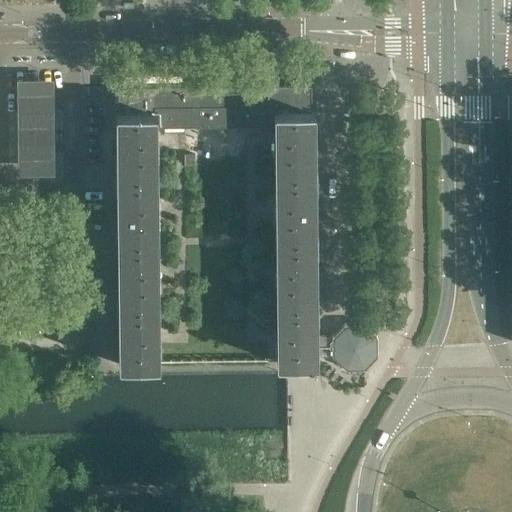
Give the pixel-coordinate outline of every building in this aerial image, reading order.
[(314,175),(314,128),(313,109),(311,109),(311,83),(274,84),(275,123),(274,123),(275,175),(314,175)] [(245,123),(244,84),(184,85),(185,124),(245,123)] [(275,123),(274,84),(244,84),(245,123),(274,123),(275,123)] [(155,111),(154,85),(118,85),(118,111),(155,111)] [(185,124),(184,85),(154,85),(155,111),(155,124),(185,124)] [(52,158),(52,109),(19,109),(20,158),(52,158)] [(156,177),(155,130),(155,124),(155,111),(118,111),(116,111),(117,177),(156,177)] [(315,240),(314,204),(314,175),(275,175),(276,240),(315,240)] [(157,242),(156,189),(156,177),(117,177),(117,242),(157,242)] [(316,305),(315,269),(315,240),(276,240),(276,305),(316,305)] [(157,307),(157,254),(157,242),(117,242),(118,307),(157,307)] [(316,355),(316,333),(316,305),(276,305),(277,362),(316,362),(316,355)] [(158,364),(158,319),(157,307),(118,307),(119,364),(158,364)] [(377,354),(377,336),(364,323),(345,323),(332,336),(316,333),(316,355),(332,355),(346,368),(364,368),(377,354)]
